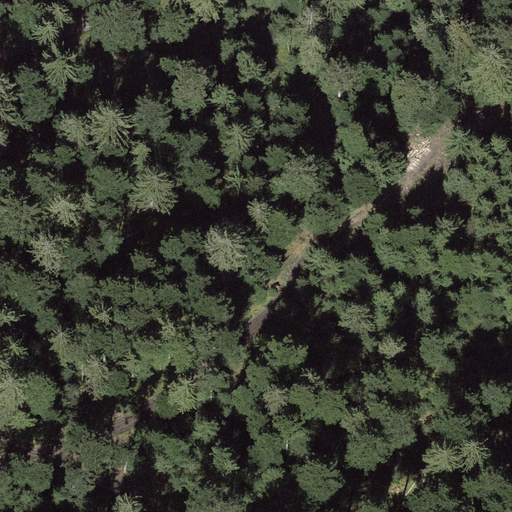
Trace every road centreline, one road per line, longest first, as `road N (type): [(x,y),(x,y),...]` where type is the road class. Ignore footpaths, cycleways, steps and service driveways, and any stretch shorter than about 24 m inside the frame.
road 1 (track): [(0,444),(149,511)]
road 2 (track): [(0,59),(136,0)]
